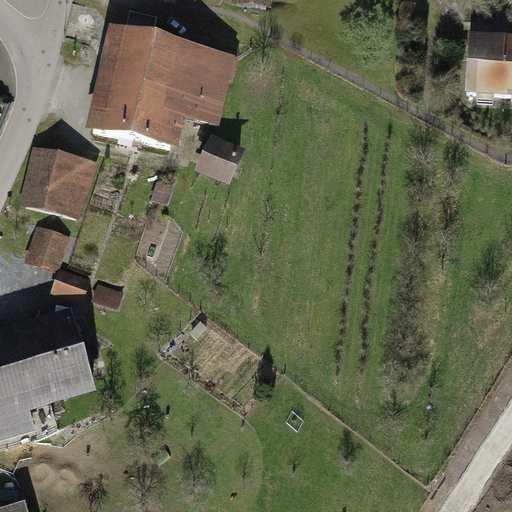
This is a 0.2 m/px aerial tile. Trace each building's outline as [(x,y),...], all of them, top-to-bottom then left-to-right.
[(270,0),(232,0),(231,7),(269,12),(270,0)] [(158,21),(130,13),(126,26),(155,33),(158,21)] [(235,61),(106,31),(82,133),(173,154),(181,121),(219,129),(235,61)] [(511,37),(467,35),(464,99),(473,99),(472,106),(489,107),(490,100),(509,101),(508,108),(511,107),(511,37)] [(243,152),(208,138),(193,174),(227,189),(243,152)] [(92,165),(32,150),(17,209),(77,225),(92,165)] [(170,191),(154,186),(149,203),(164,208),(170,191)] [(57,273),(67,240),(34,230),(23,267),(55,277),(49,297),(80,306),(87,282),(57,273)] [(122,294),(97,285),(90,304),(115,313),(122,294)] [(25,412),(93,392),(68,310),(0,331),(0,442),(31,433),(25,412)] [(127,511),(112,498),(105,505),(112,511),(127,511)]
